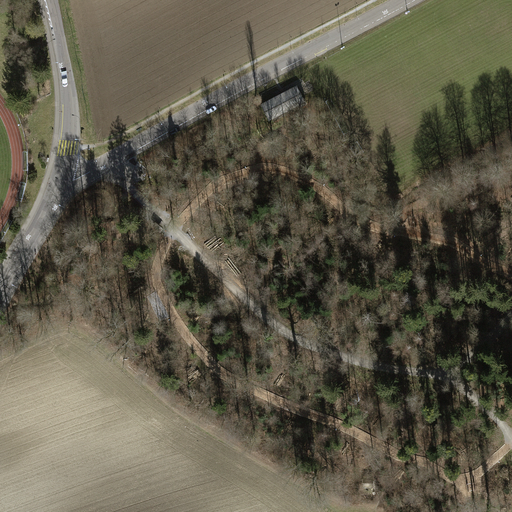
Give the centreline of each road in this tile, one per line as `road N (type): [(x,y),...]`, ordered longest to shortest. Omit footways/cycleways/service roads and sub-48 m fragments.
road 1 (track): [(100,166),(279,328),(336,354),(435,371),(511,314)]
road 2 (residential): [(406,0),(75,179),(61,176)]
road 3 (tertiary): [(51,0),(69,106),(61,176)]
road 4 (tertiary): [(61,176),(0,294)]
